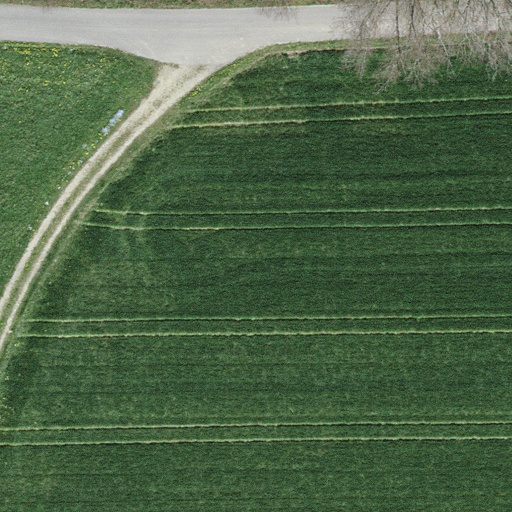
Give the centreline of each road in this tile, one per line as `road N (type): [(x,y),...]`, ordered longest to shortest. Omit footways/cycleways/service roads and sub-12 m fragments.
road 1 (unclassified): [(0,23),(219,39),(511,27)]
road 2 (track): [(0,326),(56,217),(219,39)]
